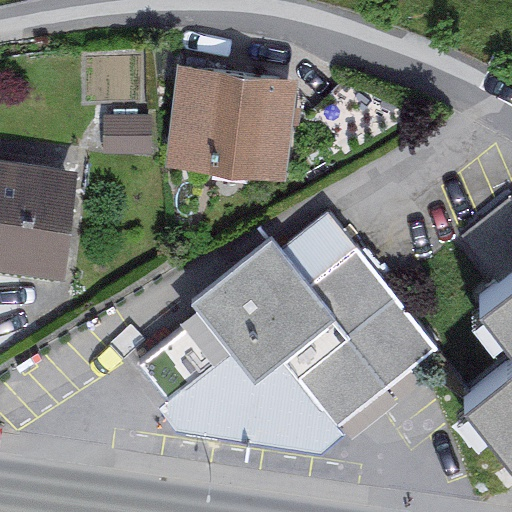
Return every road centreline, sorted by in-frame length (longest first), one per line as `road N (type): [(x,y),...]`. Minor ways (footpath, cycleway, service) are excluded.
road 1 (residential): [(511,127),(375,38),(211,0)]
road 2 (residential): [(170,0),(0,18)]
road 3 (secondary): [(0,491),(146,511)]
